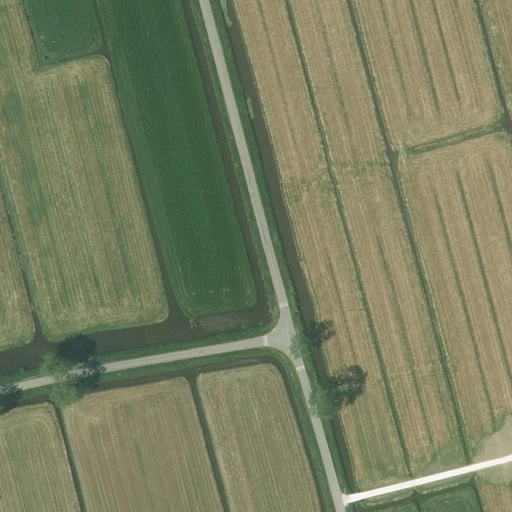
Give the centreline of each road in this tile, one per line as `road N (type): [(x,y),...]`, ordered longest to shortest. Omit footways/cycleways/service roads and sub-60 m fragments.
road 1 (unclassified): [(203,0),(289,336)]
road 2 (unclassified): [(289,336),(0,391)]
road 3 (unclassified): [(335,511),(289,336)]
